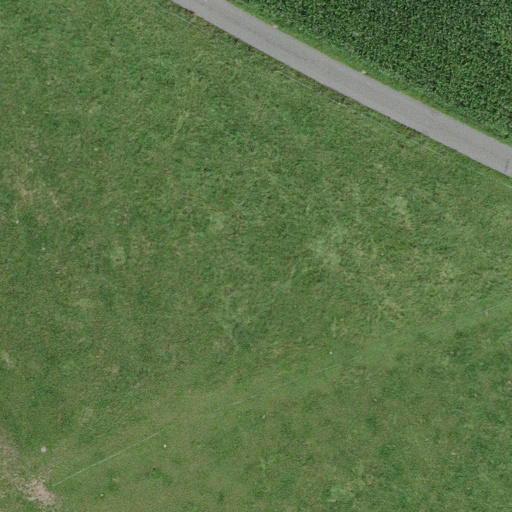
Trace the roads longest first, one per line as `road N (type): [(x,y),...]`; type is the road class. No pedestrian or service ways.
road 1 (track): [(511,283),(276,356),(0,478)]
road 2 (unclassified): [(207,0),(511,160)]
